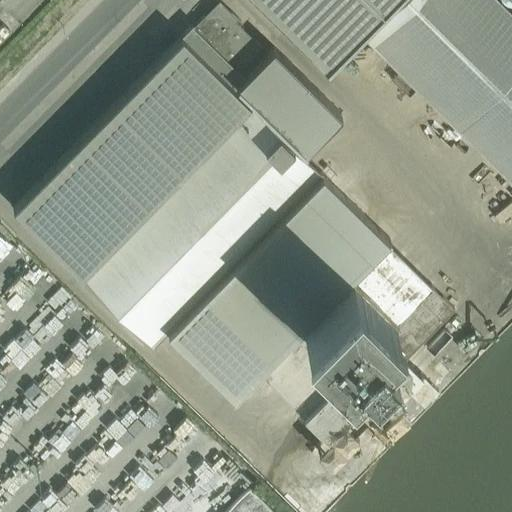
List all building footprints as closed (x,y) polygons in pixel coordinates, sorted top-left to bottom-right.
[(392,0),(258,0),(326,67),(392,0)] [(511,20),(491,0),(396,0),(366,30),(409,71),(407,73),(511,176),(511,20)] [(203,15),(192,27),(190,25),(181,34),(218,70),(227,62),(236,71),(261,46),(236,21),(238,18),(230,11),(223,17),(215,8),(206,17),(203,15)] [(166,330),(234,397),(257,373),(258,374),(261,372),(327,437),(454,307),(388,242),(390,240),(218,70),(181,34),(12,206),(152,344),(166,330)] [(272,46),(236,83),(304,150),(340,113),(272,46)] [(0,313),(0,366),(46,322),(20,295),(0,313)] [(92,332),(82,342),(140,401),(151,391),(92,332)] [(28,359),(45,375),(30,391),(41,402),(66,376),(37,349),(28,359)] [(428,371),(446,384),(454,372),(436,359),(428,371)] [(0,420),(24,398),(16,389),(0,404),(0,420)] [(55,471),(63,459),(45,447),(37,459),(55,471)] [(10,474),(24,492),(33,485),(54,511),(55,511),(68,502),(32,457),(10,474)] [(149,499),(160,487),(146,475),(136,486),(149,499)] [(15,506),(20,511),(38,511),(45,505),(31,491),(15,506)]
